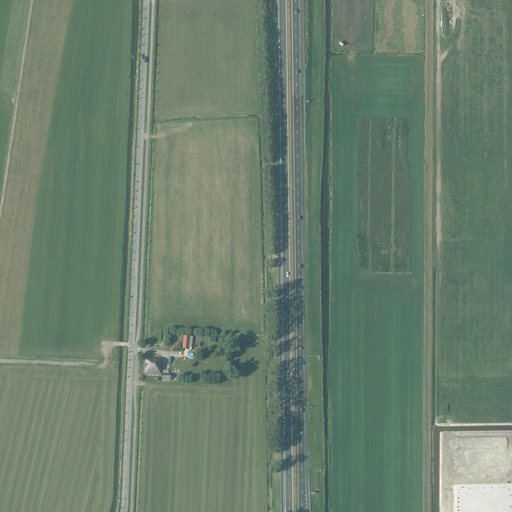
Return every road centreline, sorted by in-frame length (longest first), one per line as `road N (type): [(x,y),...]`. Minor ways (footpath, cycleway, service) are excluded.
road 1 (tertiary): [(123,511),(146,0)]
road 2 (motorway): [(282,0),(289,511)]
road 3 (motorway): [(302,511),(295,0)]
